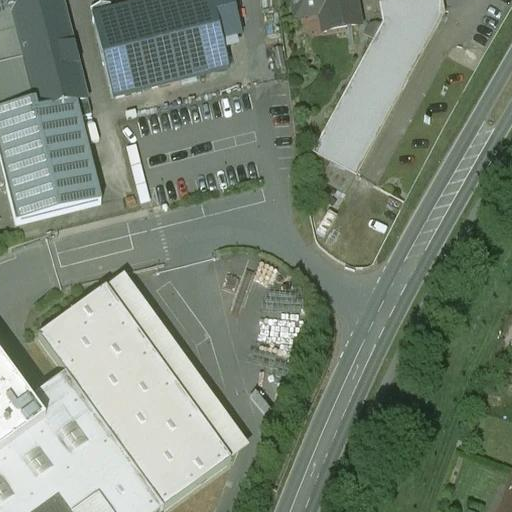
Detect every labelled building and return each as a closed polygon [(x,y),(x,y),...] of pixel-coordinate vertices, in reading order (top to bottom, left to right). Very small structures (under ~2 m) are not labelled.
[(61,0),(0,0),(0,167),(5,187),(15,228),(101,207),(79,122),(91,119),(61,0)] [(210,0),(181,0),(92,23),(112,101),(229,72),(210,0)] [(353,0),(291,0),(295,22),(333,15),(335,26),(358,22),(353,0)] [(377,0),(382,27),(359,70),(403,94),(444,18),(440,0),(377,0)] [(403,94),(359,70),(312,157),(355,181),(403,94)] [(105,292),(38,341),(65,379),(161,511),(166,511),(231,465),(105,292)] [(161,511),(65,379),(0,426),(0,511),(40,511),(58,500),(66,511),(161,511)] [(40,511),(66,511),(58,500),(40,511)] [(511,511),(511,504),(504,502),(500,511),(511,511)]
